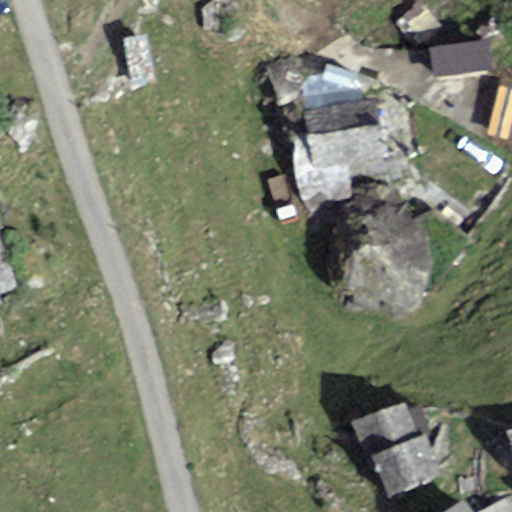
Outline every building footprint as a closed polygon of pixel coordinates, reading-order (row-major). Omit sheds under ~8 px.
[(492,71),(488,42),(431,50),(435,79),(492,71)] [(371,96),(300,111),(312,167),(383,153),(371,96)] [(0,292),(21,283),(0,233),(0,292)] [(417,438),(403,404),(352,424),(365,460),(372,457),(417,438)] [(444,474),(428,436),(417,438),(372,457),(388,497),(444,474)] [(469,511),(463,502),(447,511),(469,511)]
